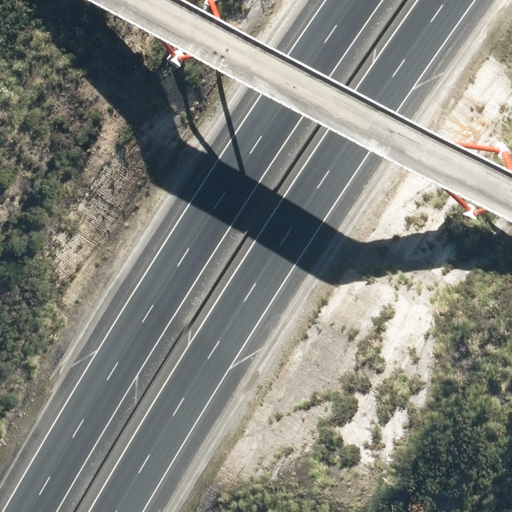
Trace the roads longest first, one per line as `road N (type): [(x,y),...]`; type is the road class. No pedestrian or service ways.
road 1 (motorway): [(446,0),(116,511)]
road 2 (motorway): [(31,511),(251,147),(354,0)]
road 3 (residential): [(133,0),(511,197)]
